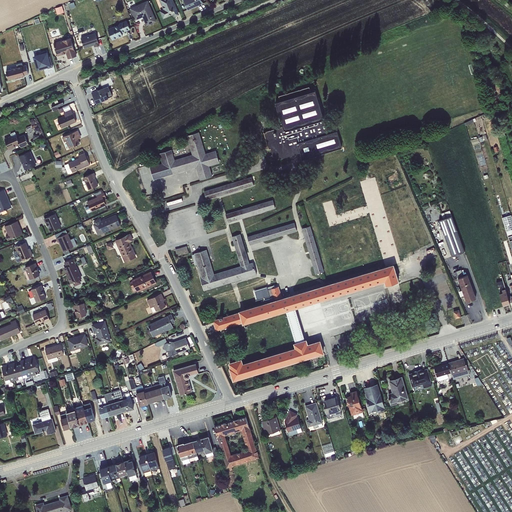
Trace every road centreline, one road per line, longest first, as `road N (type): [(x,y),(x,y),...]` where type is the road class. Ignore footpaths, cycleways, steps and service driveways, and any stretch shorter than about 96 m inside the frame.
road 1 (residential): [(72,73),(113,182),(175,285),(231,403)]
road 2 (secondary): [(231,403),(511,319)]
road 3 (secondary): [(0,472),(231,403)]
road 4 (residential): [(0,356),(57,331),(62,313),(16,182),(0,178)]
road 5 (unclassified): [(72,73),(241,0)]
